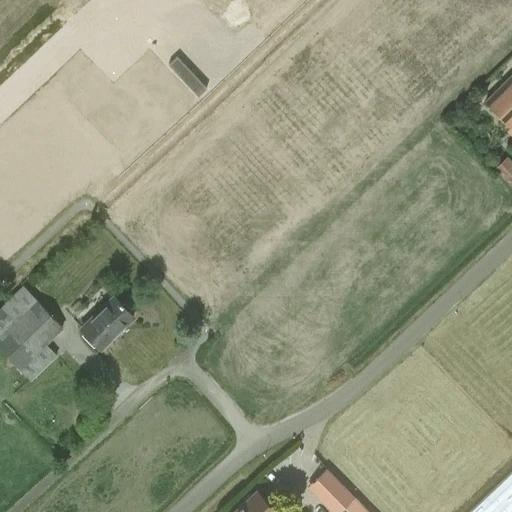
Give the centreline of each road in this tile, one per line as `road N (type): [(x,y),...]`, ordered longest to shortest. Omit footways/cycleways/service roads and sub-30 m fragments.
road 1 (unclassified): [(255,443),(316,417),(511,240)]
road 2 (unclassified): [(17,511),(182,359)]
